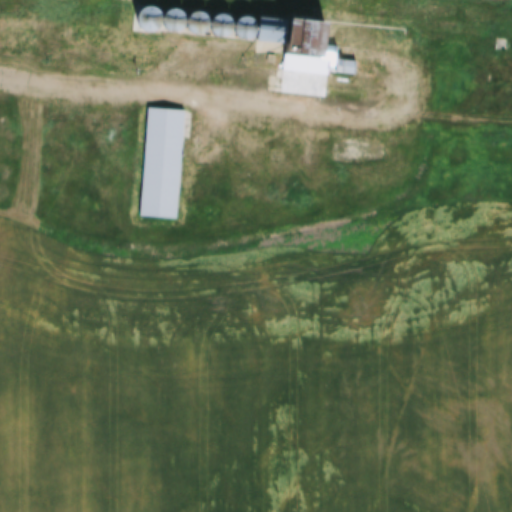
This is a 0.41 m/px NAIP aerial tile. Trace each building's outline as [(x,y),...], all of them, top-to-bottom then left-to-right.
[(70,0),(69,24),(115,27),(114,44),(102,43),(101,56),(153,59),(155,34),(142,33),(144,4),(84,0),(70,0)] [(135,13),(136,19),(141,23),(147,25),(152,23),(157,19),(158,13),(157,7),(152,3),(146,1),(141,3),(136,7),(135,13)] [(159,14),(160,20),(164,25),(170,26),(176,25),(181,20),(182,14),(181,8),(176,4),(170,3),(164,4),(160,9),(159,14)] [(183,17),(184,23),(188,27),(194,29),(200,27),(205,23),(206,17),(205,11),(200,7),(194,5),(188,7),(184,11),(183,17)] [(206,20),(208,26),(212,30),(218,31),(224,30),(228,26),(230,20),(228,14),(224,9),(218,8),(212,9),(208,14),(206,20)] [(231,21),(233,27),(237,32),(243,33),(249,32),(253,27),(255,21),(253,15),(249,11),(243,10),(237,11),(233,16),(231,21)] [(284,48),(287,12),(324,15),(322,39),(322,51),(284,48)] [(322,51),(284,48),(281,85),(328,89),(329,64),(351,66),(352,54),(330,52),(331,40),(322,39),(322,51)] [(147,101),(183,104),(175,212),(139,209),(147,101)]
